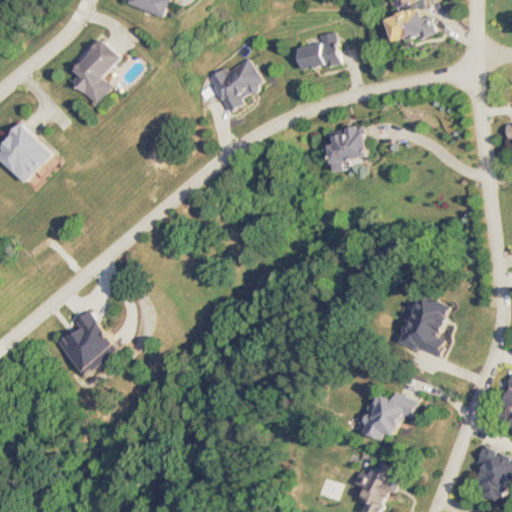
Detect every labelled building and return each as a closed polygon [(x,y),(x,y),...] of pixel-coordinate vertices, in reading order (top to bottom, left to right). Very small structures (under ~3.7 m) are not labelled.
[(133,0),(132,4),(169,16),(174,0),(133,0)] [(402,44),(441,31),(435,15),(428,17),(425,6),(393,17),(402,44)] [(344,63),(338,31),(323,34),(325,43),(302,47),(307,70),(344,63)] [(100,103),(116,86),(107,77),(126,56),(106,38),(78,69),(83,73),(76,81),(100,103)] [(230,71),(228,67),(213,77),(234,112),(250,103),(246,98),(269,84),(253,57),(230,71)] [(58,153),(26,123),(0,151),(0,153),(30,182),(58,153)] [(374,156),(368,125),(333,131),(340,171),(350,169),(348,160),(374,156)] [(455,306),(424,293),(404,341),(442,357),(449,339),(441,336),(455,306)] [(422,400),(399,392),(396,399),(378,393),(365,431),(386,439),(389,431),(399,435),(407,413),(417,416),(422,400)] [(511,491),(511,454),(489,445),(483,461),(489,463),(478,490),(508,501),(511,491)] [(374,511),(389,511),(400,475),(394,473),(396,465),(378,460),(374,474),(362,471),(359,483),(369,486),(364,502),(372,504),(370,511),(374,511)]
